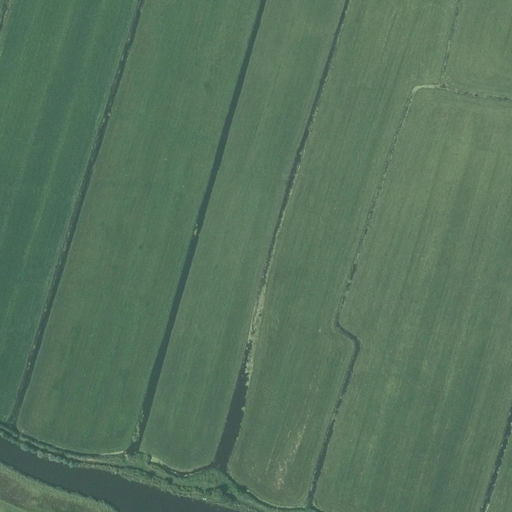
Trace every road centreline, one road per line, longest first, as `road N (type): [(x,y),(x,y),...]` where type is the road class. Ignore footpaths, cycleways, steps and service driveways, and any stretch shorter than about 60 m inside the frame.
road 1 (track): [(145,453),(140,468),(172,483),(218,488),(265,511)]
road 2 (track): [(140,468),(42,452),(0,430)]
